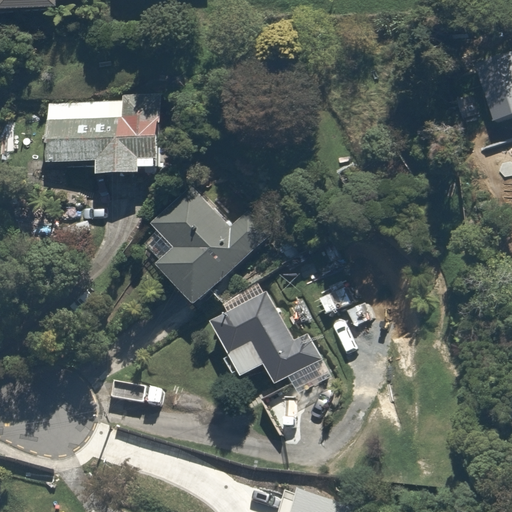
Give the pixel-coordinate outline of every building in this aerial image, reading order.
[(63,1),(99,0),(0,0),(0,6),(3,6),(3,10),(63,7),(63,1)] [(162,99),(47,100),(48,170),(107,170),(108,185),(151,185),(151,176),(170,176),(170,133),(162,133),(162,99)] [(360,161),(340,176),(354,193),(373,178),(360,161)] [(201,192),(146,250),(206,309),(276,237),(254,216),(240,230),(201,192)] [(347,274),(314,296),(329,318),(361,296),(347,274)] [(272,297),(218,329),(251,384),(273,371),(282,387),(321,364),(307,342),(301,346),(272,297)] [(340,511),(289,499),(285,511),(340,511)]
